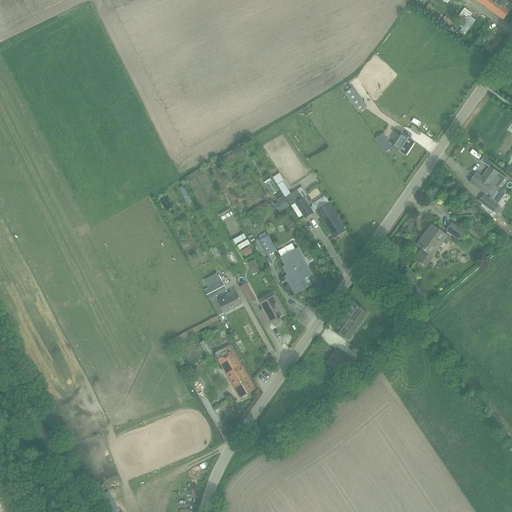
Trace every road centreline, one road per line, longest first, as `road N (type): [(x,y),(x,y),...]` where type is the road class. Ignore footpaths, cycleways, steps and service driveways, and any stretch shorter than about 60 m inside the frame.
road 1 (unclassified): [(205,511),(220,465),(511,47)]
road 2 (track): [(85,511),(0,355)]
